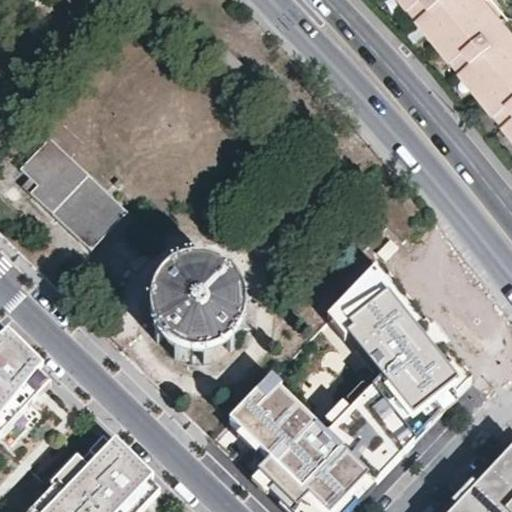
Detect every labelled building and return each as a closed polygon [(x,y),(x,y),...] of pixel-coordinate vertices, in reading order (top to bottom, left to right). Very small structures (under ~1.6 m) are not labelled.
[(405,0),(511,132),(511,17),(498,0),(405,0)] [(228,52),(204,65),(210,67),(215,70),(218,72),(222,76),(225,80),(228,83),(230,85),(231,88),(234,93),(246,69),(228,52)] [(30,180),(24,187),(92,252),(127,215),(50,142),(21,172),(30,180)] [(435,225),(386,264),(408,291),(457,252),(435,225)] [(220,274),(210,271),(201,270),(191,270),(181,273),(173,277),(165,283),(159,291),(154,299),(151,308),(150,318),(151,328),(154,337),(159,346),(165,353),(173,359),(182,363),(191,366),(201,366),(211,365),(220,361),(228,356),(235,349),(241,341),(245,332),(247,323),(247,313),(245,303),(241,294),(235,286),(228,280),(220,274)] [(411,310),(379,272),(333,320),(375,375),(318,432),(271,386),(232,427),(279,473),(262,489),(285,511),(351,511),(463,394),(402,318),(411,310)] [(0,339),(0,440),(39,400),(27,389),(39,376),(16,355),(0,339)] [(51,388),(39,376),(27,389),(39,400),(51,388)] [(104,442),(37,511),(144,511),(148,509),(136,498),(149,484),(128,464),(104,442)] [(511,511),(511,468),(505,459),(496,468),(454,511),(511,511)] [(161,495),(149,484),(136,498),(148,509),(161,495)]
